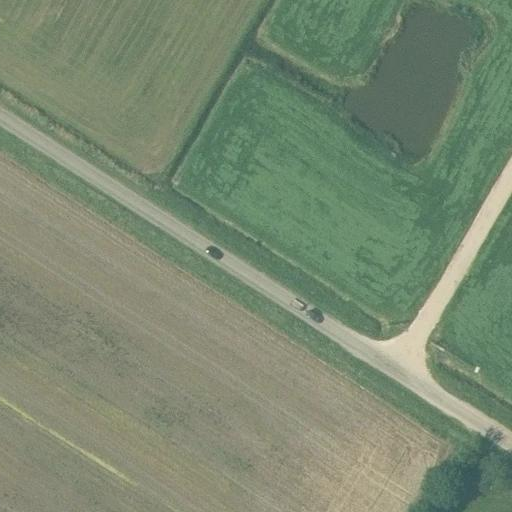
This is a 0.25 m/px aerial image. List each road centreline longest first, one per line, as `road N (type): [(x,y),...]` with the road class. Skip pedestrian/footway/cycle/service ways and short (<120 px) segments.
road 1 (unclassified): [(511,453),(0,124)]
road 2 (unknown): [(400,381),(511,197)]
